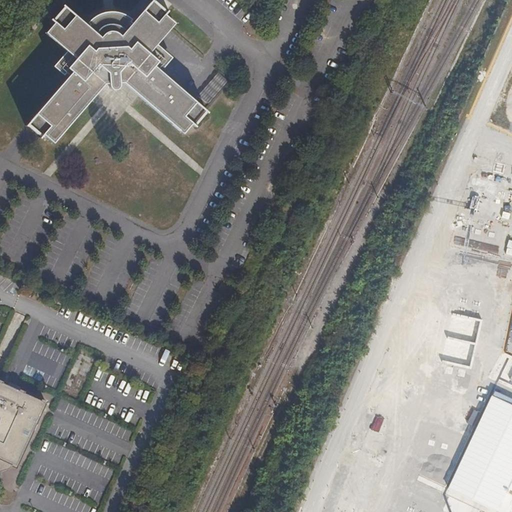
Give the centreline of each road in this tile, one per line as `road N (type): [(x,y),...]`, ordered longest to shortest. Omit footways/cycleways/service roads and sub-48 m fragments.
road 1 (unknown): [(511,44),(309,511)]
road 2 (unclassified): [(119,511),(174,378),(0,296)]
road 3 (unknown): [(12,511),(43,455),(102,479)]
road 4 (unknown): [(511,353),(399,297)]
